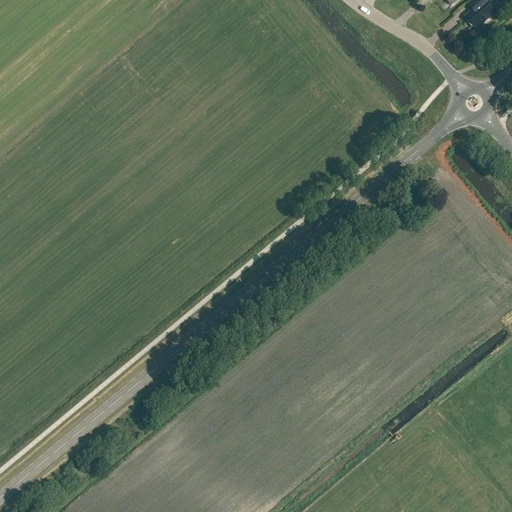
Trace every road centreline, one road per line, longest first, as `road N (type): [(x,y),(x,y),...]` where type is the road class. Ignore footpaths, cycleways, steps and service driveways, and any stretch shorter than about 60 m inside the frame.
road 1 (tertiary): [(0,498),(464,112)]
road 2 (unclassified): [(464,92),(423,45),(351,0)]
